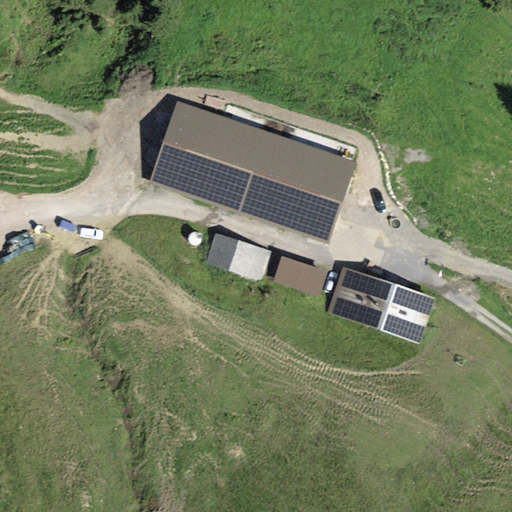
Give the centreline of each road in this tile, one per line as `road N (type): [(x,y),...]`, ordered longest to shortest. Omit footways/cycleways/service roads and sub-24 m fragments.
road 1 (unclassified): [(0,209),(102,201),(209,216),(405,271),(511,334)]
road 2 (track): [(511,280),(467,267),(371,260)]
